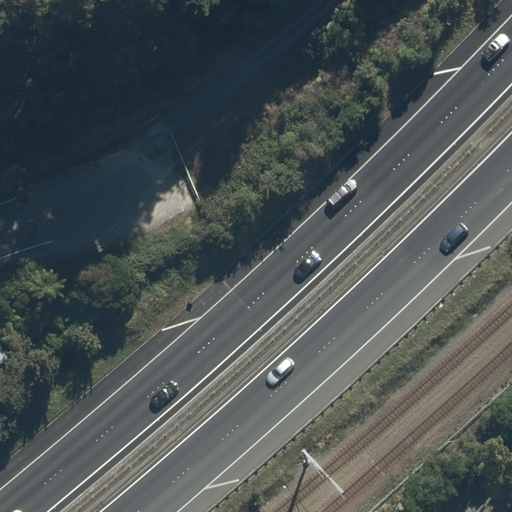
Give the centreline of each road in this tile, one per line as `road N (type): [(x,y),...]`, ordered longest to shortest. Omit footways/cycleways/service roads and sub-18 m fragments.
road 1 (trunk): [(10,511),(237,316),(511,48)]
road 2 (trunk): [(511,164),(137,511)]
road 3 (track): [(136,180),(167,119),(334,0)]
road 4 (residential): [(136,180),(0,229)]
